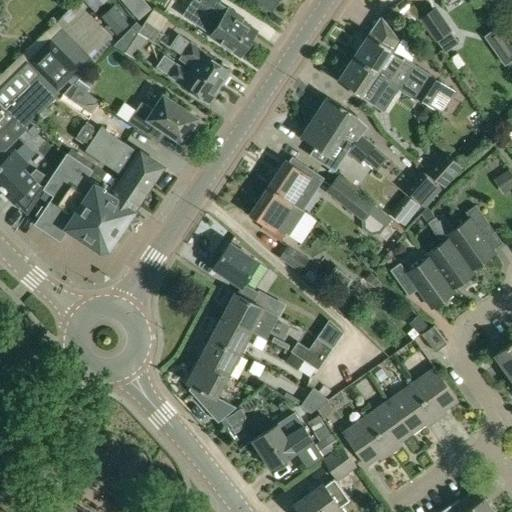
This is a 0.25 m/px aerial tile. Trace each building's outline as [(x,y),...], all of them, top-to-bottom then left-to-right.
[(83,0),(95,12),(107,0),(83,0)] [(120,0),(137,19),(149,8),(142,0),(120,0)] [(198,0),(194,0),(184,16),(240,54),(242,51),(245,51),(249,45),(248,42),(255,31),(242,22),(244,19),(229,9),(229,10),(218,3),(219,0),(201,0),(200,1),(198,0)] [(256,0),(270,9),(276,0),(256,0)] [(405,2),(384,17),(401,41),(423,26),(405,2)] [(113,5),(100,15),(116,34),(129,24),(113,5)] [(434,8),(420,17),(436,40),(450,30),(434,8)] [(368,32),(353,55),(377,71),(380,67),(392,75),(402,59),(390,51),(393,48),(392,47),(398,39),(379,16),(368,32)] [(146,21),(139,31),(153,41),(160,31),(146,21)] [(0,154),(27,127),(26,126),(59,92),(58,91),(79,70),(91,58),(62,27),(49,40),(0,91),(0,154)] [(131,28),(114,45),(125,52),(138,32),(131,28)] [(180,35),(171,47),(177,51),(195,63),(192,68),(219,86),(229,70),(190,41),(189,42),(180,35)] [(511,46),(511,47),(499,55),(506,65),(511,60),(511,46)] [(164,55),(157,66),(208,101),(219,86),(192,68),(190,71),(164,55)] [(340,76),(337,80),(361,96),(370,102),(385,80),(387,82),(388,82),(392,75),(380,67),(377,71),(353,55),(346,65),(343,65),(338,72),(340,76)] [(392,75),(388,82),(419,102),(421,98),(442,112),(455,92),(404,57),(402,59),(392,75)] [(76,83),(87,91),(93,83),(81,75),(76,83)] [(72,81),(61,94),(68,98),(92,114),(101,100),(87,91),(77,84),(75,83),(72,81)] [(135,109),(128,120),(152,137),(160,126),(166,130),(182,141),(189,131),(194,130),(197,125),(197,120),(199,117),(164,94),(154,109),(142,100),(135,109)] [(327,95),(313,117),(353,144),(367,157),(375,148),(361,135),(368,127),(357,115),(327,95)] [(426,108),(419,119),(429,126),(436,115),(426,108)] [(313,117),(300,136),(315,146),(309,155),(335,171),(348,152),(361,164),(364,160),(367,157),(353,144),(313,117)] [(101,127),(86,150),(123,174),(118,181),(121,183),(116,189),(118,194),(136,207),(163,166),(140,151),(140,152),(101,127)] [(444,150),(427,170),(446,187),(463,167),(444,150)] [(15,151),(0,164),(0,187),(14,202),(26,215),(44,188),(51,179),(36,169),(30,175),(23,167),(27,163),(15,151)] [(39,217),(35,223),(60,240),(67,228),(100,250),(109,248),(124,225),(133,230),(139,220),(131,215),(136,207),(118,194),(116,189),(121,183),(118,181),(117,183),(69,151),(64,158),(51,179),(44,188),(54,195),(46,207),(42,205),(35,215),(39,217)] [(285,159),(267,187),(268,187),(267,188),(291,204),(303,212),(325,179),(322,177),(302,164),(300,168),(285,159)] [(397,162),(391,170),(407,182),(413,174),(397,162)] [(511,176),(508,171),(493,181),(502,195),(511,187),(511,176)] [(424,172),(406,191),(424,207),(441,188),(424,172)] [(337,175),(325,191),(362,219),(368,212),(373,205),(343,181),(344,181),(337,175)] [(267,187),(249,214),(263,223),(260,228),(280,241),(286,232),(289,234),(303,212),(291,204),(267,188),(268,187),(267,187)] [(373,205),(368,212),(387,226),(388,224),(391,220),(373,205)] [(444,216),(438,220),(472,268),(494,252),(484,238),(494,231),(475,205),(465,212),(469,218),(453,229),(444,216)] [(442,242),(426,253),(429,257),(429,256),(452,288),(474,271),(472,268),(438,220),(435,216),(427,222),(442,242)] [(387,226),(379,235),(386,241),(395,229),(388,224),(387,226)] [(230,242),(213,267),(241,286),(259,261),(230,242)] [(286,246),(278,257),(300,271),(308,259),(286,246)] [(400,262),(390,270),(408,296),(418,289),(431,307),(454,291),(452,288),(429,256),(429,257),(407,272),(400,262)] [(370,273),(365,278),(374,287),(380,281),(370,273)] [(243,285),(238,294),(264,307),(271,311),(279,315),(284,305),(258,291),(257,292),(243,285)] [(346,306),(360,290),(355,285),(340,301),(346,306)] [(234,291),(221,316),(251,332),(264,307),(238,294),(234,291)] [(418,315),(409,324),(419,335),(429,326),(418,315)] [(221,316),(210,338),(239,354),(251,332),(221,316)] [(433,325),(422,334),(435,351),(446,343),(433,325)] [(210,338),(198,360),(228,376),(239,354),(210,338)] [(511,341),(494,354),(509,375),(511,372),(511,341)] [(297,342),(290,352),(303,361),(309,352),(310,351),(297,342)] [(290,352),(285,360),(298,369),(303,361),(290,352)] [(309,352),(303,361),(315,369),(317,371),(323,362),(309,352)] [(198,360),(186,382),(210,394),(206,403),(216,414),(226,404),(219,393),(228,376),(198,360)] [(380,366),(372,372),(380,383),(388,377),(380,366)] [(435,366),(411,383),(437,419),(447,412),(445,409),(458,400),(435,366)] [(411,383),(388,399),(412,433),(424,424),(426,427),(437,419),(411,383)] [(313,388),(301,406),(311,413),(329,400),(313,388)] [(388,399),(365,415),(391,452),(402,444),(400,441),(412,433),(388,399)] [(365,415),(342,432),(366,466),(379,456),(381,459),(391,452),(365,415)] [(320,417),(310,423),(320,439),(315,443),(323,455),(339,444),(331,432),(330,433),(320,417)] [(277,422),(251,440),(270,468),(313,439),(303,425),(286,436),(277,422)] [(341,444),(321,458),(337,480),(357,466),(341,444)] [(323,482),(293,503),(299,511),(336,511),(341,508),(351,502),(341,489),(333,478),(325,484),(323,482)] [(89,511),(64,496),(53,511),(89,511)] [(455,502),(440,511),(495,511),(485,496),(480,499),(462,511),(455,502)]
